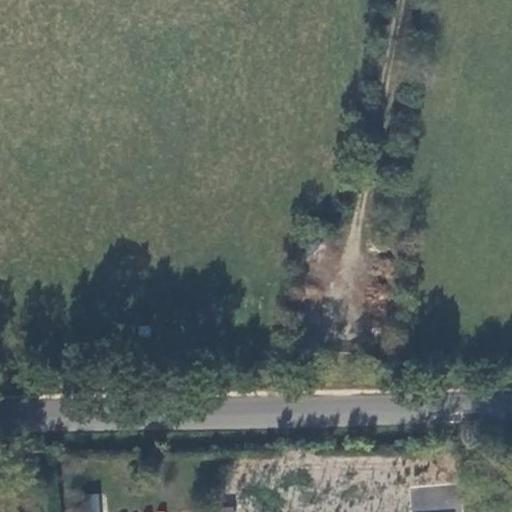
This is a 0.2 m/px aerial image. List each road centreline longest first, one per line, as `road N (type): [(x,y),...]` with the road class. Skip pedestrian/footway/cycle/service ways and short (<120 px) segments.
road 1 (unclassified): [(0,413),(511,408)]
road 2 (track): [(356,235),(401,0)]
